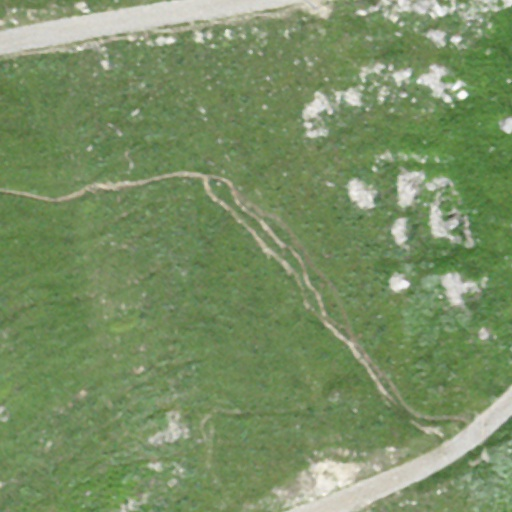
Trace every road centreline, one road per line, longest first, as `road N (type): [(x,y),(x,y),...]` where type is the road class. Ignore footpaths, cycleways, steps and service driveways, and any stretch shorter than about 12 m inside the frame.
road 1 (track): [(0,43),(253,0)]
road 2 (track): [(511,401),(450,452),(325,511)]
